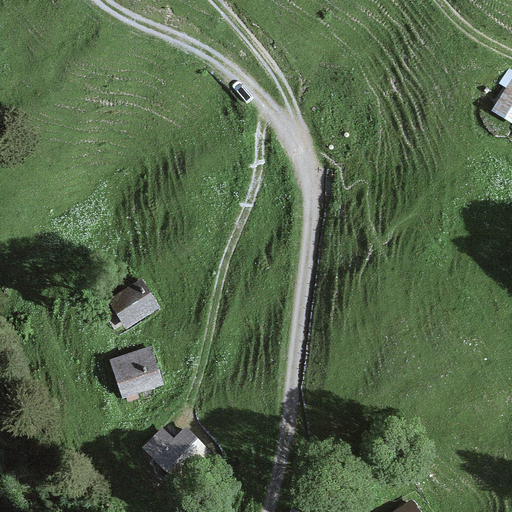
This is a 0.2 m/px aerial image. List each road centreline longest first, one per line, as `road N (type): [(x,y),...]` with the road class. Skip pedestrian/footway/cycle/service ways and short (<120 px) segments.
road 1 (track): [(270,511),(314,212),(303,152)]
road 2 (track): [(263,100),(256,182),(230,248),(194,392)]
road 3 (track): [(263,100),(195,45),(105,0)]
road 4 (track): [(214,0),(273,67),(298,114),(303,152)]
